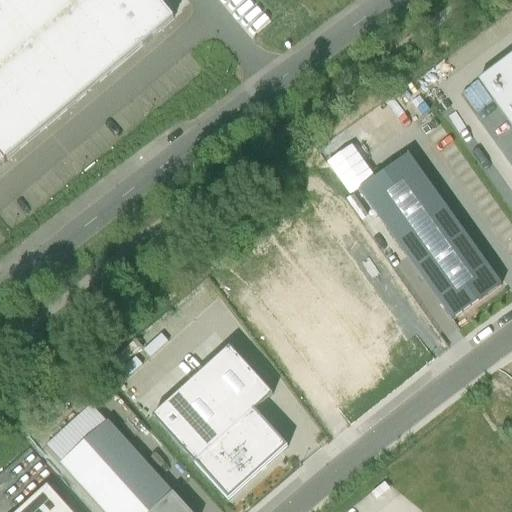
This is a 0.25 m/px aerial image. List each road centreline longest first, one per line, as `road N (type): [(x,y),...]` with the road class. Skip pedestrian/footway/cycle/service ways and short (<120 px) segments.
road 1 (unclassified): [(398,0),(0,305)]
road 2 (unclassified): [(511,336),(290,511)]
